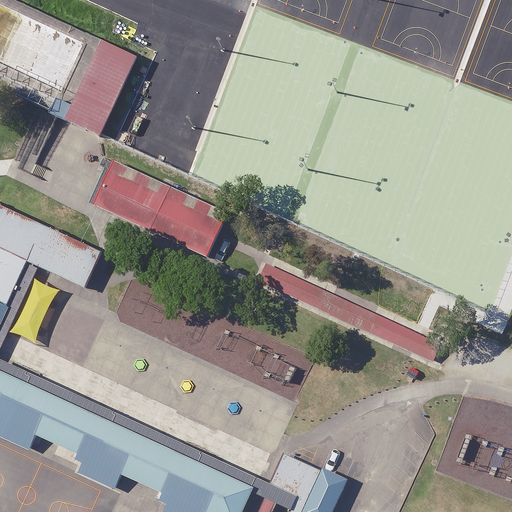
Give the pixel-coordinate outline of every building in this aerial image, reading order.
[(126,53),(96,39),(59,117),(89,131),(126,53)] [(55,173),(37,164),(47,143),(56,122),(40,114),(16,167),(51,183),(55,173)] [(202,227),(102,180),(81,224),(182,271),(202,227)] [(339,309),(251,268),(237,298),(325,339),(339,309)] [(204,399),(91,347),(74,382),(187,435),(204,399)] [(224,511),(228,504),(0,398),(0,450),(133,511),(224,511)] [(264,430),(217,409),(199,447),(246,469),(264,430)] [(317,511),(323,501),(259,472),(240,511),(317,511)]
